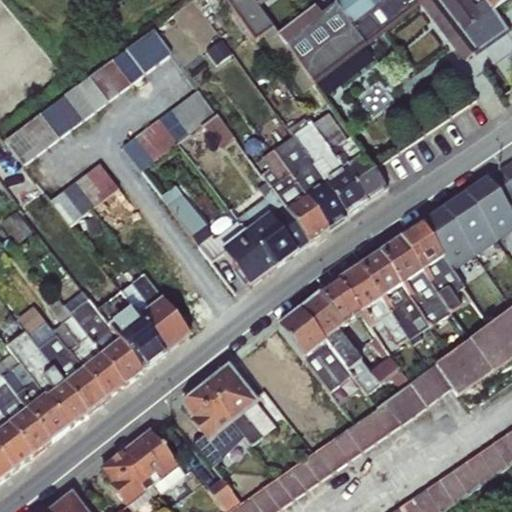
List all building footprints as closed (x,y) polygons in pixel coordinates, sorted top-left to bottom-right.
[(249,0),(313,90),(416,7),(424,0),(249,0)] [(511,29),(511,0),(424,0),(416,7),(462,63),(474,57),(511,29)] [(0,3),(0,128),(60,78),(0,3)] [(511,29),(474,57),(495,88),(505,83),(511,92),(511,29)] [(171,56),(154,33),(4,145),(23,170),(171,56)] [(140,174),(217,117),(197,92),(121,150),(140,174)] [(313,130),(367,204),(389,191),(350,140),(347,141),(327,114),(310,127),(313,130)] [(222,115),(208,123),(221,147),(236,139),(222,115)] [(308,164),(347,218),(367,204),(313,130),(304,136),(319,156),(308,164)] [(265,185),(308,244),(329,232),(290,177),(271,152),(260,161),(270,174),(261,181),(265,185)] [(290,177),(329,232),(347,218),(308,164),(290,177)] [(511,164),(422,226),(452,271),(511,232),(511,214),(505,204),(511,199),(511,164)] [(99,167),(50,205),(68,230),(118,192),(99,167)] [(236,223),(275,272),(308,244),(265,185),(256,192),(264,202),(236,223)] [(275,272),(236,223),(215,239),(176,186),(160,198),(211,265),(221,257),(248,292),(275,272)] [(452,271),(422,226),(400,243),(449,316),(461,309),(454,298),(463,290),(452,271)] [(379,257),(427,329),(449,316),(400,243),(379,257)] [(360,270),(405,342),(427,329),(379,257),(360,270)] [(338,284),(360,318),(371,329),(376,335),(383,332),(394,349),(405,342),(360,270),(338,284)] [(130,311),(168,353),(190,336),(143,275),(119,295),(130,311)] [(360,318),(338,284),(322,296),(343,330),(360,318)] [(144,372),(107,329),(81,293),(63,307),(124,388),(144,372)] [(300,314),(352,379),(365,398),(399,372),(388,359),(369,374),(340,332),(343,330),(322,296),(300,314)] [(124,388),(63,307),(56,300),(47,308),(59,325),(51,333),(54,338),(105,402),(124,388)] [(279,511),(451,391),(457,398),(511,359),(511,310),(435,367),(370,416),(232,511),(279,511)] [(107,329),(144,372),(168,353),(130,311),(107,329)] [(352,379),(300,314),(278,332),(303,363),(304,366),(290,376),(311,403),(324,392),(329,395),(352,379)] [(88,416),(53,368),(22,335),(6,348),(11,356),(68,431),(88,416)] [(105,402),(54,338),(46,345),(58,363),(53,368),(88,416),(105,402)] [(68,431),(11,356),(0,364),(0,377),(50,445),(68,431)] [(203,388),(252,448),(275,429),(228,367),(203,388)] [(50,445),(0,377),(0,415),(32,458),(50,445)] [(252,448),(203,388),(180,408),(208,447),(223,435),(240,457),(252,448)] [(32,458),(0,415),(0,457),(13,474),(32,458)] [(511,432),(395,511),(436,511),(511,460),(511,432)] [(179,469),(150,433),(124,454),(151,491),(179,469)] [(99,473),(126,511),(151,491),(124,454),(99,473)] [(0,483),(13,474),(0,457),(0,483)] [(218,496),(227,511),(243,502),(233,487),(218,496)] [(49,511),(121,511),(120,510),(117,511),(84,511),(71,494),(49,511)]
